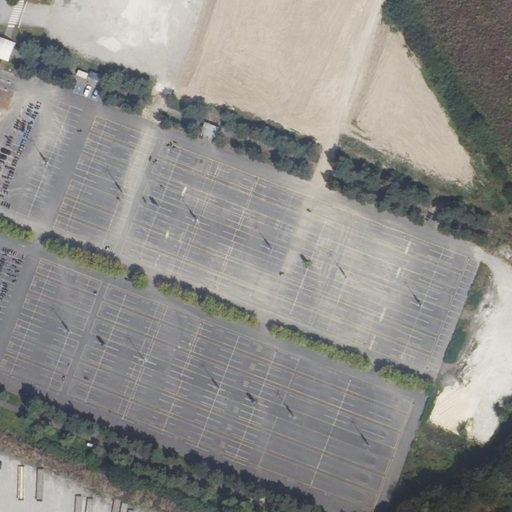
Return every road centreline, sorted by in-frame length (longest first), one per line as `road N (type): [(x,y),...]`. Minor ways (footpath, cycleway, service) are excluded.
road 1 (unknown): [(381,0),(269,321)]
road 2 (unknown): [(421,367),(451,369),(465,358),(500,274),(500,260),(486,246),(463,249)]
road 3 (unknown): [(423,234),(379,364)]
road 4 (unknown): [(391,222),(344,350)]
road 5 (unknown): [(354,208),(306,335)]
road 6 (unknown): [(280,180),(234,307)]
road 7 (unknown): [(201,150),(157,277)]
road 8 (unknown): [(241,165),(195,291)]
